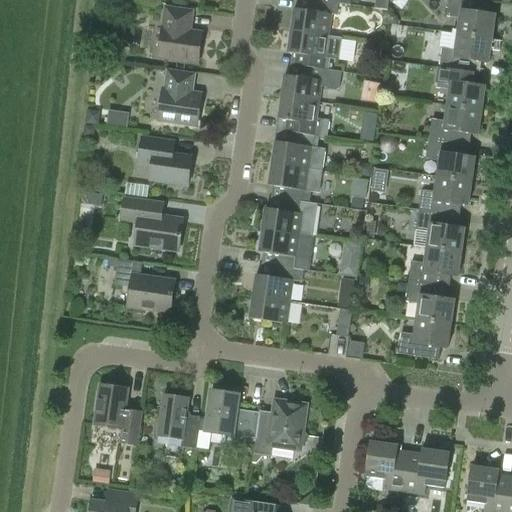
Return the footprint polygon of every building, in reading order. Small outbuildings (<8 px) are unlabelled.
[(331,15),(336,16),(338,4),(311,0),(309,11),(294,9),(291,31),(328,36),(331,15)] [(484,13),(486,2),(474,0),(448,0),(447,17),(460,19),(457,34),(492,39),(496,15),(484,13)] [(198,63),(202,34),(186,32),(187,25),(190,26),(192,13),(167,9),(164,29),(162,29),(158,57),(198,63)] [(399,21),(391,12),(387,11),(385,24),(398,26),(399,21)] [(399,26),(390,25),(388,38),(398,39),(399,26)] [(288,53),(303,55),(301,67),(328,70),(329,70),(330,59),(339,60),(342,38),(328,36),(291,31),(288,53)] [(442,48),(439,68),(476,74),(477,62),(489,64),(492,39),(457,34),(455,50),(442,48)] [(300,78),(285,76),(282,98),(319,103),(321,86),(326,86),(328,89),(337,90),(340,88),(342,72),(329,70),(328,70),(301,67),(300,78)] [(436,88),(449,90),(447,106),(482,111),(485,87),(474,85),(476,74),(439,68),(436,88)] [(167,70),(164,89),(163,89),(159,121),(197,126),(201,95),(190,93),(191,88),(193,88),(195,74),(167,70)] [(366,80),(362,98),(378,102),(382,84),(366,80)] [(319,137),(327,138),(330,121),(317,119),(319,103),(282,98),(279,120),(289,121),(287,133),(292,133),(319,137)] [(445,121),(432,120),(429,140),(466,145),(467,134),(478,136),(482,111),(447,106),(445,121)] [(107,120),(126,123),(128,112),(108,109),(107,120)] [(100,114),(87,113),(85,126),(98,128),(100,114)] [(292,133),(290,144),(275,142),(272,164),(323,171),(326,148),(317,147),(319,137),(292,133)] [(188,186),(192,157),(173,155),(174,142),(142,138),(138,163),(152,165),(150,180),(188,186)] [(426,159),(439,161),(437,177),(472,182),(475,158),(464,156),(466,145),(429,140),(426,159)] [(269,186),(284,188),(282,200),(309,203),(310,203),(311,192),(320,193),(323,171),(272,164),(269,186)] [(384,192),(388,169),(374,166),(370,189),(384,192)] [(350,205),(364,207),(368,179),(354,177),(350,205)] [(435,192),(422,191),(419,211),(455,216),(457,205),(468,206),(472,182),(437,177),(435,192)] [(126,192),(147,193),(147,185),(127,184),(126,192)] [(135,246),(179,252),(183,220),(149,215),(151,203),(125,199),(122,220),(138,223),(135,246)] [(281,211),(266,209),(263,231),(315,238),(315,237),(313,237),(318,204),(310,203),(309,203),(282,200),(281,211)] [(416,231),(429,232),(427,248),(462,253),(465,229),(454,227),(455,216),(419,211),(416,231)] [(373,236),(375,226),(367,225),(365,235),(373,236)] [(349,242),(362,244),(363,231),(351,229),(349,242)] [(259,253),(275,255),(273,266),(304,270),(310,271),(315,238),(263,231),(259,253)] [(424,264),(411,262),(409,282),(445,287),(447,276),(458,278),(462,253),(427,248),(424,264)] [(170,312),(175,282),(141,277),(143,263),(109,258),(108,266),(117,268),(114,285),(131,287),(128,306),(170,312)] [(293,281),(302,282),(304,270),(273,266),(271,277),(256,275),(253,297),(290,302),(293,281)] [(368,292),(370,277),(360,276),(358,290),(368,292)] [(341,279),(340,293),(342,293),(353,294),(354,283),(355,280),(341,279)] [(406,302),(419,304),(416,320),(451,325),(455,300),(444,299),(445,287),(409,282),(406,302)] [(250,319),(287,324),(290,302),(253,297),(250,319)] [(348,338),(352,311),(340,310),(336,336),(348,338)] [(398,354),(435,359),(437,347),(448,349),(451,325),(416,320),(414,335),(401,334),(398,354)] [(361,356),(363,342),(348,341),(347,355),(361,356)] [(100,385),(94,425),(121,429),(119,443),(138,445),(143,413),(125,410),(128,389),(115,387),(113,384),(107,383),(103,386),(100,385)] [(232,436),(237,442),(244,438),(256,439),(260,413),(248,411),(247,415),(236,414),(238,395),(231,394),(226,387),(220,392),(213,391),(207,432),(232,436)] [(196,449),(200,420),(190,419),(187,414),(189,398),(164,394),(158,437),(182,441),(181,447),(196,449)] [(294,451),(306,441),(307,437),(303,432),(306,412),(297,399),(293,399),(288,402),(282,401),(273,407),(276,411),(273,413),(260,411),(260,413),(256,439),(254,454),(272,457),(273,448),(294,451)] [(371,442),(366,477),(384,480),(383,489),(404,492),(410,454),(397,452),(399,442),(387,440),(386,444),(371,442)] [(445,488),(450,454),(435,452),(435,447),(423,445),(422,455),(410,454),(404,492),(425,495),(426,486),(445,488)] [(472,467),(467,502),(485,504),(484,511),(505,511),(511,478),(498,476),(500,466),(488,465),(487,469),(472,467)] [(93,481),(110,484),(111,471),(95,468),(93,481)] [(135,511),(137,496),(114,492),(112,504),(92,501),(90,511),(135,511)] [(298,505),(313,507),(314,493),(298,505)] [(274,511),(275,505),(231,499),(228,511),(274,511)]
